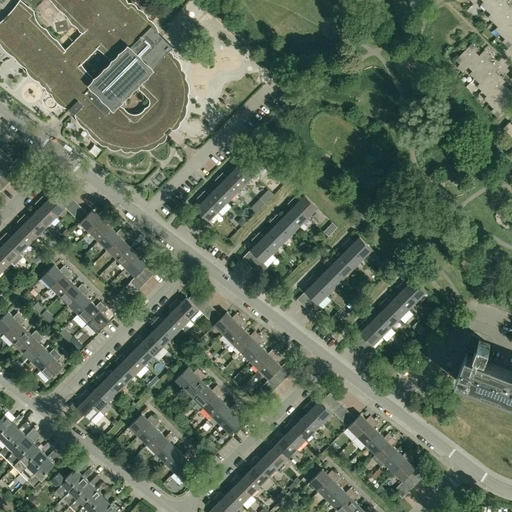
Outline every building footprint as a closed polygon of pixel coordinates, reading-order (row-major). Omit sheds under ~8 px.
[(166,59),(175,50),(155,30),(154,30),(134,10),(131,12),(121,2),(123,1),(121,0),(53,0),(58,4),(59,3),(70,13),(68,15),(73,20),(75,18),(90,33),(65,58),(30,23),(33,20),(24,11),(0,35),(0,41),(109,150),(111,148),(112,148),(113,149),(115,149),(117,150),(119,151),(121,151),(122,151),(124,151),(125,151),(126,152),(127,152),(129,152),(130,152),(131,152),(132,152),(134,152),(135,152),(136,152),(138,151),(139,151),(140,151),(142,151),(143,151),(144,150),(145,150),(147,149),(150,148),(153,147),(154,147),(156,145),(158,145),(158,144),(161,142),(163,141),(165,140),(167,138),(168,136),(169,136),(170,135),(171,134),(172,133),(173,131),(174,131),(175,129),(176,127),(177,125),(178,123),(179,122),(180,120),(180,118),(181,116),(181,115),(182,113),(182,111),(183,109),(183,108),(183,107),(183,106),(184,105),(184,104),(184,103),(184,102),(184,100),(184,99),(184,98),(184,96),(184,94),(183,92),(183,91),(183,89),(183,88),(183,87),(182,85),(182,84),(181,83),(181,81),(180,80),(180,79),(179,77),(179,76),(178,75),(178,74),(177,73),(177,72),(176,71),(175,70),(174,69),(173,67),(173,66),(172,66),(172,65),(171,65),(170,64),(170,63),(169,62),(168,62),(167,61),(167,60),(166,59)] [(482,0),(484,1),(481,4),(487,10),(496,0),(482,0)] [(496,0),(487,10),(491,14),(488,16),(494,22),(506,9),(503,6),(507,2),(508,0),(496,0)] [(506,9),(494,22),(498,26),(495,29),(501,34),(511,22),(511,19),(510,18),(511,16),(511,7),(510,5),(506,9)] [(511,22),(501,34),(505,38),(502,41),(507,46),(508,47),(511,43),(511,22)] [(472,43),(456,59),(460,63),(457,66),(463,72),(468,66),(475,59),(472,56),(479,49),(472,43)] [(468,66),(473,70),(470,73),(476,79),(492,62),(489,59),(491,56),(485,49),(475,59),(468,66)] [(476,79),(480,83),(477,85),(483,91),(499,75),(496,71),(498,69),(492,62),(476,79)] [(263,66),(249,79),(259,90),(273,76),(263,66)] [(483,91),(487,95),(484,98),(490,103),(506,87),(503,84),(506,81),(499,75),(483,91)] [(254,85),(248,90),(253,97),(260,92),(254,85)] [(511,98),(510,96),(511,94),(511,92),(506,87),(490,103),(494,108),(491,110),(497,116),(511,101),(511,98)] [(277,107),(287,96),(284,93),(274,104),(277,107)] [(0,157),(9,148),(5,144),(1,148),(0,147),(0,157)] [(14,161),(9,156),(13,152),(9,148),(0,157),(0,172),(1,174),(5,170),(10,166),(14,162),(14,161)] [(251,153),(245,158),(241,154),(237,158),(254,175),(263,165),(251,153)] [(19,157),(14,161),(14,162),(22,170),(27,165),(19,157)] [(238,166),(232,171),(245,184),(254,175),(237,158),(234,162),(238,166)] [(18,174),(22,170),(14,162),(10,166),(18,174)] [(14,178),(18,174),(10,166),(5,170),(14,178)] [(9,183),(14,178),(5,170),(1,174),(1,175),(9,183)] [(232,171),(227,176),(223,172),(219,176),(236,193),(245,184),(232,171)] [(0,182),(5,187),(9,183),(1,175),(0,175),(0,182)] [(220,184),(215,189),(227,202),(236,193),(219,176),(216,180),(220,184)] [(63,188),(54,196),(59,200),(67,192),(63,188)] [(215,189),(209,195),(205,190),(201,194),(219,211),(227,202),(215,189)] [(71,196),(67,192),(59,200),(63,204),(71,196)] [(202,202),(196,208),(201,212),(205,216),(209,220),(219,211),(201,194),(198,198),(202,202)] [(259,198),(265,204),(270,199),(264,194),(259,198)] [(305,194),(300,199),(296,195),(291,200),(309,216),(318,207),(305,194)] [(53,195),(48,200),(43,196),(39,200),(57,217),(66,207),(63,204),(59,200),(54,196),(53,195)] [(63,204),(66,207),(67,209),(76,201),(71,196),(63,204)] [(40,208),(35,213),(48,226),(57,217),(39,200),(36,203),(40,208)] [(292,207),(287,213),(300,225),(309,216),(291,200),(288,203),(292,207)] [(67,209),(68,209),(72,213),(80,205),(76,201),(67,209)] [(72,213),(76,217),(84,209),(80,205),(72,213)] [(196,208),(188,216),(193,220),(201,212),(196,208)] [(76,217),(81,222),(89,214),(84,209),(76,217)] [(93,209),(89,214),(81,222),(90,231),(107,214),(103,210),(98,214),(93,209)] [(193,220),(197,224),(205,216),(201,212),(193,220)] [(35,213),(30,218),(25,214),(21,218),(39,235),(48,226),(35,213)] [(287,213),(282,218),(278,214),(274,218),(291,234),(300,225),(287,213)] [(90,231),(99,240),(112,227),(107,222),(111,218),(107,214),(90,231)] [(197,224),(201,229),(209,220),(205,216),(197,224)] [(238,223),(242,226),(247,221),(242,217),(238,220),(238,223)] [(22,226),(17,231),(30,244),(39,235),(21,218),(17,222),(22,226)] [(274,226),(269,231),(282,243),(291,234),(274,218),(270,221),(274,226)] [(206,233),(214,225),(209,220),(201,229),(206,233)] [(99,240),(108,249),(125,232),(121,228),(117,232),(112,227),(99,240)] [(62,233),(65,236),(70,231),(67,228),(62,233)] [(17,231),(12,236),(7,232),(3,236),(20,253),(30,244),(17,231)] [(269,231),(264,236),(260,232),(256,236),(273,252),(282,243),(269,231)] [(108,249),(117,258),(130,245),(125,240),(129,236),(125,232),(108,249)] [(0,240),(4,244),(3,245),(0,248),(0,250),(11,262),(20,253),(3,236),(0,239),(0,240)] [(264,262),(273,252),(256,236),(252,240),(256,244),(251,249),(255,253),(259,258),(264,262)] [(373,248),(359,236),(354,241),(350,237),(346,241),(363,258),(373,248)] [(347,249),(341,254),(354,267),(363,258),(346,241),(343,245),(347,249)] [(117,258),(126,267),(143,250),(139,246),(135,251),(130,245),(117,258)] [(251,249),(243,257),(247,262),(255,253),(251,249)] [(0,250),(0,269),(2,271),(11,262),(0,250)] [(148,264),(143,259),(147,254),(143,250),(126,267),(135,276),(140,272),(144,268),(148,264)] [(247,262),(251,266),(259,258),(255,253),(247,262)] [(341,254),(336,259),(332,255),(328,259),(345,276),(354,267),(341,254)] [(35,261),(39,265),(44,259),(40,255),(35,261)] [(264,262),(259,258),(251,266),(255,270),(264,262)] [(161,267),(152,259),(148,264),(156,272),(161,267)] [(329,267),(324,272),(336,285),(345,276),(328,259),(325,263),(329,267)] [(260,275),(268,266),(264,262),(255,270),(260,275)] [(42,277),(51,286),(69,269),(64,265),(60,270),(55,264),(42,277)] [(152,276),(156,272),(148,264),(144,268),(152,276)] [(148,280),(152,276),(144,268),(140,272),(148,280)] [(51,286),(60,295),(73,283),(68,277),(72,273),(69,269),(51,286)] [(140,272),(135,276),(144,285),(148,280),(140,272)] [(324,272),(318,277),(314,273),(311,277),(328,294),(336,285),(324,272)] [(135,276),(131,281),(139,289),(144,285),(135,276)] [(310,286),(306,290),(310,295),(314,299),(318,303),(328,294),(311,277),(306,282),(310,286)] [(427,290),(414,278),(409,283),(405,279),(400,283),(418,300),(427,290)] [(126,286),(134,294),(139,289),(131,281),(126,286)] [(60,295),(69,304),(87,287),(83,283),(78,288),(73,283),(60,295)] [(401,291),(396,296),(409,309),(418,300),(400,283),(397,287),(401,291)] [(69,304),(78,313),(91,300),(86,295),(91,291),(87,287),(69,304)] [(477,299),(481,301),(485,291),(480,289),(477,299)] [(196,290),(188,298),(193,303),(201,294),(196,290)] [(304,292),(297,299),(302,303),(310,295),(306,290),(304,292)] [(490,293),(485,291),(481,301),(486,303),(490,293)] [(495,295),(490,293),(486,303),(491,305),(495,295)] [(205,299),(201,294),(193,303),(197,307),(205,299)] [(302,303),(306,307),(314,299),(310,295),(302,303)] [(491,305),(496,306),(500,296),(495,295),(491,305)] [(396,296),(391,301),(387,297),(383,301),(400,318),(409,309),(396,296)] [(505,298),(500,296),(496,306),(501,308),(505,298)] [(187,297),(181,302),(177,298),(173,302),(190,319),(199,309),(197,307),(193,303),(188,298),(187,297)] [(509,300),(505,298),(501,308),(506,310),(509,300)] [(199,309),(201,311),(209,303),(205,299),(197,307),(199,309)] [(318,303),(314,299),(306,307),(310,312),(318,303)] [(78,313),(87,322),(105,305),(101,301),(96,306),(91,300),(78,313)] [(383,309),(378,314),(391,327),(400,318),(383,301),(379,305),(383,309)] [(174,309),(168,315),(181,328),(190,319),(173,302),(169,306),(174,309)] [(213,307),(209,303),(201,311),(205,315),(213,307)] [(315,316),(322,309),(323,308),(318,303),(310,312),(315,316)] [(97,332),(110,319),(104,313),(109,309),(105,305),(87,322),(97,332)] [(218,312),(213,307),(205,315),(210,319),(218,312)] [(336,313),(342,319),(347,314),(341,307),(336,313)] [(8,311),(0,319),(0,328),(5,333),(22,316),(18,312),(13,316),(8,311)] [(214,324),(223,333),(240,316),(236,312),(232,317),(227,311),(222,316),(218,312),(210,319),(214,324)] [(378,314),(373,319),(369,315),(365,319),(382,336),(391,327),(378,314)] [(168,315),(163,320),(159,316),(155,320),(172,337),(181,328),(168,315)] [(5,333),(14,342),(26,329),(21,324),(26,320),(22,316),(5,333)] [(223,333),(232,342),(245,330),(240,324),(244,320),(240,316),(223,333)] [(183,326),(189,334),(199,326),(193,318),(183,326)] [(365,327),(360,332),(364,337),(368,341),(373,345),(382,336),(365,319),(361,323),(365,327)] [(156,328),(150,333),(163,346),(172,337),(155,320),(151,324),(156,328)] [(65,327),(60,332),(63,336),(68,331),(65,327)] [(14,342),(20,348),(23,351),(40,334),(36,330),(31,334),(26,329),(14,342)] [(232,342),(242,351),(258,334),(255,330),(250,335),(245,330),(232,342)] [(352,341),(356,345),(364,337),(360,332),(352,341)] [(395,335),(392,332),(379,346),(382,349),(395,335)] [(150,333),(145,338),(141,335),(137,338),(154,355),(163,346),(150,333)] [(23,351),(32,360),(44,347),(39,342),(44,338),(40,334),(23,351)] [(242,351),(251,360),(263,348),(258,342),(262,338),(258,334),(242,351)] [(466,353),(456,379),(511,400),(511,370),(484,360),(490,344),(483,342),(484,339),(475,335),(472,340),(478,342),(472,355),(466,353)] [(74,336),(69,341),(73,344),(77,340),(74,336)] [(356,345),(360,349),(368,341),(364,337),(356,345)] [(137,346),(132,352),(145,364),(154,355),(137,338),(133,342),(137,346)] [(394,347),(400,349),(403,342),(397,340),(394,347)] [(373,345),(368,341),(360,349),(364,353),(373,345)] [(369,358),(377,350),(373,345),(364,353),(369,358)] [(32,360),(41,369),(58,352),(54,348),(50,352),(44,347),(32,360)] [(251,360),(260,369),(277,352),(273,348),(268,352),(263,348),(251,360)] [(63,365),(58,360),(62,356),(58,352),(41,369),(50,378),(63,365)] [(132,352),(127,357),(123,353),(119,357),(136,373),(145,364),(132,352)] [(282,366),(276,360),(280,356),(277,352),(260,369),(269,379),(273,374),(277,370),(282,366)] [(119,365),(114,370),(127,383),(136,373),(119,357),(115,361),(119,365)] [(286,362),(282,366),(290,374),(294,370),(286,362)] [(188,366),(176,379),(185,388),(202,371),(198,367),(194,372),(188,366)] [(285,378),(290,374),(282,366),(277,370),(285,378)] [(114,370),(109,375),(105,371),(100,375),(117,392),(127,383),(114,370)] [(281,382),(285,378),(277,370),(273,374),(281,382)] [(185,388),(194,397),(207,384),(201,379),(206,375),(202,371),(185,388)] [(277,387),(281,382),(273,374),(269,379),(277,387)] [(101,383),(96,388),(109,401),(117,392),(100,375),(97,379),(101,383)] [(273,391),(277,387),(269,379),(265,383),(273,391)] [(37,382),(33,386),(37,391),(42,386),(37,382)] [(247,392),(252,387),(248,383),(243,387),(247,392)] [(260,387),(268,396),(273,391),(265,383),(260,387)] [(194,397),(203,406),(220,389),(216,385),(212,389),(207,384),(194,397)] [(96,388),(91,393),(87,389),(83,393),(100,410),(109,401),(96,388)] [(203,406),(212,415),(225,402),(220,397),(224,393),(220,389),(203,406)] [(330,392),(322,401),(327,405),(335,397),(330,392)] [(90,419),(100,410),(83,393),(79,397),(83,401),(78,406),(79,408),(75,412),(81,418),(85,413),(90,419)] [(339,401),(335,397),(327,405),(331,409),(339,401)] [(320,399),(315,404),(311,400),(307,404),(324,421),(333,411),(331,409),(327,405),(322,401),(320,399)] [(331,409),(333,411),(335,413),(343,405),(339,401),(331,409)] [(212,415),(221,424),(238,407),(234,403),(230,407),(225,402),(212,415)] [(307,412),(302,417),(315,430),(324,421),(307,404),(303,408),(307,412)] [(335,413),(339,418),(347,409),(343,405),(335,413)] [(230,433),(243,420),(238,415),(242,411),(238,407),(221,424),(230,433)] [(339,418),(344,422),(352,414),(347,409),(339,418)] [(147,418),(142,413),(129,426),(138,435),(155,418),(152,414),(147,418)] [(361,413),(356,418),(348,426),(357,435),(374,418),(370,414),(366,419),(361,413)] [(0,435),(4,431),(2,430),(11,420),(5,414),(0,418),(0,435)] [(344,422),(348,426),(356,418),(352,414),(344,422)] [(302,417),(297,422),(293,418),(289,422),(306,439),(315,430),(302,417)] [(138,435),(147,444),(160,431),(155,426),(159,422),(155,418),(138,435)] [(357,435),(366,444),(379,432),(374,426),(378,422),(374,418),(357,435)] [(0,435),(0,449),(11,438),(10,437),(19,428),(11,420),(2,430),(4,431),(0,435)] [(289,430),(284,435),(297,448),(306,439),(289,422),(285,426),(289,430)] [(0,449),(0,452),(6,458),(19,446),(17,444),(26,435),(19,428),(10,437),(11,438),(0,449)] [(147,444),(157,453),(174,436),(170,432),(165,436),(160,431),(147,444)] [(366,444),(375,453),(392,436),(388,432),(384,437),(379,432),(366,444)] [(6,458),(13,465),(26,453),(24,451),(33,442),(26,435),(17,444),(19,446),(6,458)] [(284,435),(279,440),(275,436),(271,440),(288,457),(297,448),(284,435)] [(157,453),(166,462),(178,449),(173,444),(177,440),(174,436),(157,453)] [(397,450),(392,444),(396,440),(392,436),(375,453),(376,454),(368,462),(373,467),(377,463),(381,466),(385,463),(384,462),(397,450)] [(271,448),(266,454),(279,466),(288,457),(271,440),(267,444),(271,448)] [(13,465),(20,472),(33,459),(31,458),(40,449),(33,442),(24,451),(26,453),(13,465)] [(215,446),(211,442),(206,446),(211,451),(215,446)] [(20,472),(27,479),(40,467),(38,465),(47,456),(40,449),(31,458),(33,459),(20,472)] [(166,462),(175,471),(192,454),(188,450),(184,454),(178,449),(166,462)] [(402,455),(397,450),(384,462),(385,463),(394,471),(411,454),(407,451),(402,455)] [(197,467),(191,462),(195,458),(192,454),(175,471),(184,480),(197,467)] [(266,454),(261,459),(256,455),(253,459),(270,476),(279,466),(266,454)] [(416,468),(410,462),(415,458),(411,454),(394,471),(403,481),(407,476),(411,472),(416,468)] [(35,487),(41,480),(48,474),(46,472),(55,463),(47,456),(38,465),(40,467),(27,479),(35,487)] [(253,467),(248,472),(261,485),(270,476),(253,459),(249,463),(253,467)] [(420,464),(416,468),(424,476),(428,472),(420,464)] [(55,491),(62,498),(74,485),(73,483),(82,474),(75,467),(66,476),(61,470),(49,481),(57,489),(55,491)] [(328,474),(322,468),(309,481),(319,490),(336,473),(332,469),(328,474)] [(419,480),(424,476),(416,468),(411,472),(419,480)] [(248,472),(242,477),(238,473),(235,477),(251,494),(261,485),(248,472)] [(415,485),(419,480),(411,472),(407,476),(415,485)] [(319,490),(328,499),(341,486),(336,481),(340,477),(336,473),(319,490)] [(62,498),(69,505),(82,492),(80,491),(90,481),(82,474),(73,483),(74,485),(62,498)] [(411,489),(415,485),(407,476),(403,481),(411,489)] [(235,485),(230,490),(242,503),(251,494),(235,477),(230,481),(235,485)] [(69,505),(76,511),(89,499),(87,497),(96,488),(90,481),(80,491),(82,492),(69,505)] [(407,493),(411,489),(403,481),(399,485),(407,493)] [(394,489),(402,497),(407,493),(399,485),(394,489)] [(328,499),(337,508),(354,491),(350,487),(346,492),(341,486),(328,499)] [(76,511),(89,511),(96,506),(94,505),(104,495),(96,488),(87,497),(89,499),(76,511)] [(230,490),(225,495),(220,491),(216,495),(233,511),(242,503),(230,490)] [(337,508),(340,511),(351,511),(359,504),(354,500),(358,495),(354,491),(337,508)] [(38,499),(33,494),(32,495),(30,493),(27,496),(29,499),(34,504),(38,499)] [(89,511),(101,511),(111,502),(104,495),(94,505),(96,506),(89,511)] [(217,503),(211,509),(214,511),(233,511),(216,495),(212,499),(217,503)] [(115,511),(118,509),(111,502),(101,511),(115,511)]
